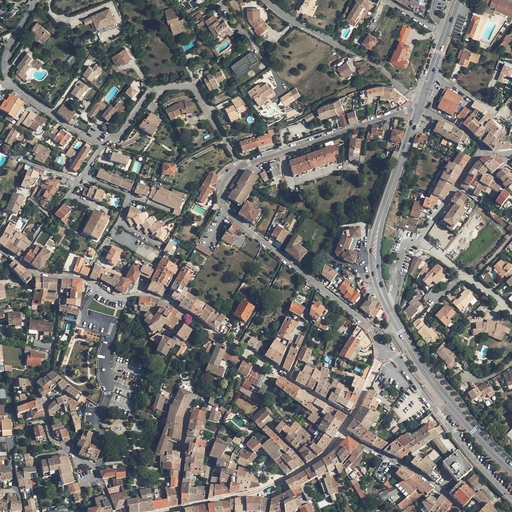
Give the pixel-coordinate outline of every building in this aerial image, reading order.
[(302,4),(300,10),(304,12),(305,11),(312,15),(314,10),(311,8),(315,0),(305,0),(303,4),(302,4)] [(347,7),(344,14),(348,16),(361,24),(364,19),(362,18),(368,8),(369,10),(373,4),(366,0),(355,0),(355,1),(357,2),(352,10),(347,7)] [(481,0),(481,1),(496,7),(495,9),(511,15),(511,0),(503,0),(504,0),(503,0),(498,0),(481,0)] [(486,11),(477,6),(474,15),(473,14),(466,34),(470,36),(470,37),(477,40),(488,17),(489,15),(485,12),(486,11)] [(175,7),(165,10),(169,23),(171,23),(173,31),(185,27),(183,19),(181,19),(180,16),(178,17),(175,7)] [(260,34),(269,27),(264,21),(263,22),(260,19),(260,10),(258,10),(258,8),(247,9),(248,18),(249,18),(250,21),(260,34)] [(97,15),(92,17),(94,21),(99,34),(117,26),(109,9),(100,13),(100,14),(97,16),(97,15)] [(214,15),(205,21),(215,35),(219,33),(220,34),(226,30),(228,33),(232,30),(225,21),(223,22),(220,18),(218,20),(214,15)] [(92,17),(84,20),(86,25),(94,21),(92,17)] [(37,22),(34,26),(33,26),(33,27),(32,27),(32,28),(33,29),(29,34),(33,37),(38,41),(41,38),(45,42),(51,35),(37,22)] [(271,29),(269,27),(260,34),(262,36),(271,29)] [(363,43),(370,48),(374,43),(375,44),(378,40),(369,34),(363,43)] [(504,40),(500,46),(504,49),(511,38),(507,34),(503,39),(504,40)] [(409,45),(400,41),(396,51),(395,50),(393,55),(404,59),(407,50),(408,50),(408,49),(409,49),(410,46),(409,45)] [(479,54),(461,48),(458,55),(462,56),(459,63),(467,66),(469,59),(476,62),(479,54)] [(122,63),(123,62),(124,63),(131,58),(125,49),(112,58),(117,65),(122,63)] [(230,67),(237,77),(259,62),(252,51),(230,67)] [(19,69),(16,72),(18,75),(24,79),(25,79),(26,78),(26,77),(27,76),(27,75),(27,74),(26,74),(31,67),(35,66),(39,69),(43,64),(37,59),(34,59),(32,58),(32,57),(27,53),(17,67),(19,69)] [(347,62),(343,65),(343,66),(342,67),(341,66),(337,69),(343,77),(352,71),(347,62)] [(98,72),(97,73),(99,74),(102,69),(96,65),(93,69),(98,72)] [(92,80),(97,73),(98,72),(93,69),(89,66),(83,74),(92,80)] [(507,76),(511,77),(511,69),(511,67),(502,66),(499,82),(506,83),(507,76)] [(207,78),(204,79),(208,87),(212,85),(214,89),(219,86),(217,82),(225,78),(221,71),(213,75),(212,73),(207,75),(208,77),(207,78)] [(92,80),(95,82),(100,75),(97,73),(92,80)] [(85,92),(86,93),(89,88),(81,83),(78,87),(85,92)] [(258,84),(249,91),(252,97),(254,96),(260,105),(265,102),(264,101),(270,96),(271,98),(275,95),(273,92),(273,89),(272,87),(269,86),(268,85),(268,86),(266,83),(263,85),(260,87),(259,86),(258,84)] [(79,100),(85,92),(78,87),(76,86),(71,94),(79,100)] [(131,86),(126,92),(133,98),(138,92),(131,86)] [(384,93),(383,86),(377,86),(367,89),(363,90),(360,91),(361,94),(362,97),(363,97),(365,102),(374,100),(373,95),(377,94),(381,93),(384,93)] [(393,99),(402,105),(409,101),(401,94),(394,88),(383,86),(384,93),(381,93),(381,97),(386,98),(393,99)] [(85,92),(79,100),(82,101),(91,89),(89,88),(86,93),(85,92)] [(452,116),(462,98),(445,89),(441,96),(441,97),(443,98),(437,108),(452,116)] [(290,92),(280,98),(285,106),(295,99),(290,92)] [(5,100),(0,107),(0,108),(8,114),(5,119),(7,120),(9,116),(13,118),(22,104),(10,95),(6,101),(5,100)] [(328,103),(328,104),(330,108),(335,107),(337,112),(338,115),(339,115),(344,114),(343,110),(344,110),(341,102),(344,101),(342,97),(333,101),(328,103)] [(86,116),(90,120),(99,109),(105,113),(101,118),(107,122),(115,113),(117,110),(120,113),(124,108),(118,103),(113,109),(110,107),(109,108),(99,99),(86,116)] [(180,105),(179,103),(165,111),(170,120),(181,114),(186,113),(186,115),(192,114),(190,101),(184,102),(184,104),(180,105)] [(234,106),(225,110),(229,119),(233,117),(233,118),(239,115),(238,114),(245,110),(241,101),(233,105),(234,106)] [(151,103),(147,109),(153,113),(158,107),(151,103)] [(323,106),(318,109),(321,118),(337,112),(335,107),(330,108),(328,104),(323,106)] [(474,104),(469,111),(473,114),(475,110),(478,107),(474,104)] [(478,107),(475,110),(478,112),(484,116),(481,120),(484,123),(487,119),(490,121),(494,117),(479,106),(478,107)] [(60,108),(57,113),(70,125),(74,119),(73,118),(76,113),(70,109),(67,113),(60,108)] [(462,121),(467,115),(466,115),(469,111),(465,108),(456,117),(462,121)] [(355,110),(347,113),(350,124),(358,121),(355,110)] [(476,116),(478,112),(475,110),(473,114),(467,120),(471,123),(474,120),(474,119),(476,116)] [(29,114),(25,111),(18,121),(28,128),(29,127),(35,132),(40,126),(41,127),(45,122),(31,112),(29,114)] [(315,111),(301,120),(301,121),(313,117),(314,117),(315,116),(316,115),(316,114),(315,111)] [(344,114),(339,115),(339,116),(336,117),(338,128),(348,124),(346,113),(344,114)] [(143,121),(139,128),(151,136),(156,130),(155,130),(160,122),(156,119),(156,118),(150,114),(145,122),(143,121)] [(486,131),(479,139),(479,140),(492,151),(499,151),(510,150),(508,138),(503,138),(503,142),(494,142),(500,135),(505,128),(502,126),(497,122),(495,120),(496,119),(494,117),(490,121),(484,129),(486,131)] [(484,123),(481,120),(478,123),(482,127),(484,129),(490,121),(487,119),(484,123)] [(475,136),(482,127),(478,123),(474,120),(471,123),(467,120),(462,126),(466,130),(467,129),(471,133),(475,136)] [(444,123),(439,121),(433,132),(438,134),(441,136),(444,138),(447,131),(443,128),(445,124),(444,123)] [(10,123),(6,129),(11,131),(4,143),(10,146),(13,141),(14,139),(16,140),(24,145),(26,141),(31,144),(35,137),(32,136),(30,135),(27,139),(12,130),(15,125),(10,123)] [(375,126),(372,126),(371,132),(371,135),(376,135),(382,136),(383,131),(377,130),(377,127),(378,127),(378,124),(375,125),(375,126)] [(447,131),(452,133),(454,129),(445,124),(443,128),(447,131)] [(484,129),(482,127),(475,136),(474,136),(479,139),(486,131),(484,129)] [(59,133),(54,129),(49,135),(51,136),(50,137),(63,147),(70,137),(61,130),(59,133)] [(458,145),(461,140),(464,142),(463,144),(466,146),(467,145),(470,148),(474,142),(468,138),(464,134),(454,129),(452,133),(448,140),(458,145)] [(404,133),(392,131),(390,141),(401,143),(404,133)] [(254,138),(253,138),(253,137),(238,142),(242,152),(257,147),(258,147),(260,154),(273,149),(271,143),(269,135),(263,136),(256,137),(257,141),(255,142),(254,138)] [(427,138),(416,135),(414,143),(418,144),(417,146),(423,148),(427,138)] [(35,137),(31,144),(35,146),(32,152),(34,153),(37,155),(36,156),(34,159),(44,164),(50,152),(41,147),(41,146),(36,144),(39,140),(35,137)] [(360,140),(350,140),(348,157),(359,158),(360,140)] [(5,143),(0,151),(6,154),(11,146),(5,143)] [(84,146),(76,157),(83,161),(90,150),(84,146)] [(335,146),(289,162),(292,169),(291,169),(293,177),(298,175),(299,177),(308,174),(307,172),(315,170),(315,171),(324,168),(324,166),(327,165),(327,167),(336,164),(334,156),(338,155),(335,146)] [(113,151),(110,160),(127,165),(130,156),(113,151)] [(460,153),(452,164),(463,170),(470,158),(460,153)] [(75,174),(83,161),(76,157),(72,164),(71,163),(68,169),(68,170),(72,172),(72,173),(75,174)] [(492,160),(499,167),(503,164),(496,157),(483,158),(479,161),(483,166),(487,163),(488,164),(492,160)] [(459,177),(463,170),(452,164),(444,160),(428,193),(444,200),(459,177)] [(487,163),(483,166),(479,161),(476,164),(487,173),(488,171),(492,175),(499,167),(492,160),(488,164),(487,163)] [(278,163),(270,165),(272,172),(271,172),(273,179),(281,177),(280,173),(281,172),(279,168),(280,168),(278,163)] [(174,166),(163,164),(162,174),(174,176),(174,173),(174,167),(176,167),(176,166),(174,166)] [(483,177),(486,173),(487,173),(476,164),(474,165),(472,169),(468,175),(473,180),(479,183),(482,177),(483,177)] [(501,172),(508,180),(511,177),(504,169),(501,172)] [(28,170),(21,187),(25,188),(26,186),(28,187),(29,184),(31,184),(32,185),(37,175),(28,170)] [(107,183),(107,182),(110,174),(111,173),(107,172),(106,174),(99,170),(96,177),(100,179),(104,180),(103,182),(107,183)] [(234,182),(230,189),(233,191),(228,199),(237,204),(238,203),(242,206),(252,190),(251,189),(258,178),(246,170),(241,178),(238,176),(234,182)] [(501,172),(496,177),(504,185),(508,180),(501,172)] [(209,173),(201,186),(198,191),(201,192),(197,200),(203,203),(209,192),(211,190),(213,191),(215,192),(214,190),(215,184),(215,182),(217,177),(209,173)] [(110,174),(107,182),(111,183),(115,185),(114,187),(118,188),(118,187),(122,178),(118,177),(118,178),(110,174)] [(468,175),(463,183),(469,187),(473,180),(468,175)] [(507,190),(511,185),(511,176),(511,177),(508,180),(504,185),(503,185),(507,190)] [(488,188),(492,181),(492,180),(488,177),(486,180),(483,177),(482,177),(479,183),(488,188)] [(58,180),(57,181),(52,178),(50,182),(47,180),(45,184),(44,185),(37,196),(41,199),(42,197),(48,200),(50,195),(52,196),(53,196),(61,182),(58,180)] [(122,178),(118,187),(124,189),(127,190),(130,191),(133,183),(126,180),(122,178)] [(467,189),(474,193),(479,183),(473,180),(469,187),(467,189)] [(492,181),(488,188),(497,194),(500,189),(496,186),(497,185),(492,181)] [(474,193),(473,194),(478,197),(481,191),(485,193),(488,188),(479,183),(474,193)] [(149,189),(138,184),(134,193),(138,194),(142,196),(142,194),(146,196),(149,189)] [(497,194),(488,188),(485,193),(494,199),(497,194)] [(85,189),(82,195),(86,197),(92,199),(101,203),(102,199),(101,199),(103,194),(97,191),(93,189),(92,190),(90,189),(89,190),(85,189)] [(157,192),(152,189),(149,197),(153,198),(152,199),(165,205),(169,195),(158,190),(157,192)] [(457,191),(454,197),(464,203),(467,198),(457,191)] [(503,191),(493,205),(499,209),(509,196),(503,191)] [(209,192),(203,203),(205,205),(211,194),(209,192)] [(12,194),(9,202),(19,207),(20,207),(23,199),(12,194)] [(181,199),(169,195),(165,205),(180,206),(182,201),(180,201),(181,199)] [(412,211),(418,213),(419,208),(422,209),(423,206),(431,210),(434,203),(436,204),(438,198),(431,196),(429,200),(426,198),(425,201),(420,199),(418,203),(415,201),(412,211)] [(450,202),(455,205),(443,221),(453,228),(465,212),(460,209),(464,203),(454,197),(450,202)] [(19,207),(9,202),(5,210),(16,215),(19,207)] [(67,203),(61,208),(68,214),(73,209),(67,203)] [(246,203),(238,215),(252,224),(255,226),(263,214),(260,212),(249,205),(246,203)] [(128,219),(127,220),(129,223),(141,215),(139,211),(135,210),(135,208),(130,207),(126,217),(128,219)] [(54,215),(61,221),(64,218),(68,214),(61,208),(54,215)] [(109,218),(94,211),(92,216),(88,223),(83,233),(97,240),(109,218)] [(418,219),(420,214),(418,213),(412,211),(410,216),(418,219)] [(141,215),(129,223),(131,226),(135,223),(137,226),(147,220),(142,214),(141,215)] [(137,226),(136,227),(138,230),(142,227),(145,231),(154,224),(150,218),(147,220),(137,226)] [(453,228),(443,221),(441,224),(451,231),(453,228)] [(145,231),(144,231),(146,235),(150,232),(152,235),(162,228),(158,222),(154,224),(145,231)] [(232,224),(227,232),(226,231),(221,239),(231,246),(236,238),(232,235),(237,228),(232,224)] [(20,240),(28,245),(31,241),(21,235),(13,230),(13,228),(8,225),(3,233),(9,236),(17,240),(19,242),(20,240)] [(152,235),(151,236),(153,239),(155,238),(163,242),(167,235),(169,232),(165,226),(162,228),(152,235)] [(277,227),(271,236),(268,241),(273,245),(278,250),(281,244),(288,234),(277,227)] [(356,255),(347,251),(352,239),(359,239),(360,238),(360,235),(359,229),(349,230),(347,230),(347,232),(343,232),(342,236),(335,253),(337,256),(341,258),(342,254),(345,255),(344,259),(343,260),(353,264),(353,263),(356,264),(359,257),(356,256),(356,255)] [(9,236),(7,239),(3,247),(10,251),(14,245),(17,240),(9,236)] [(297,246),(301,240),(295,236),(285,251),(299,263),(306,253),(297,246)] [(19,242),(17,240),(14,245),(21,250),(23,252),(27,247),(19,242)] [(21,250),(14,245),(10,251),(14,254),(13,256),(16,258),(17,256),(19,253),(21,250)] [(206,250),(197,245),(195,248),(204,253),(206,250)] [(112,247),(105,259),(109,261),(111,262),(110,264),(114,266),(121,252),(112,247)] [(29,251),(23,260),(31,265),(40,252),(36,248),(32,253),(29,251)] [(40,252),(31,265),(39,270),(50,254),(42,249),(40,252)] [(78,258),(70,254),(68,257),(66,262),(62,272),(65,272),(70,272),(73,272),(73,271),(75,265),(78,258)] [(425,266),(426,264),(422,262),(418,259),(414,256),(408,274),(412,276),(416,279),(420,274),(423,269),(425,266)] [(83,259),(78,258),(75,265),(73,271),(79,273),(87,276),(89,270),(81,267),(82,261),(88,263),(89,261),(83,258),(83,259)] [(162,259),(155,271),(156,272),(161,274),(163,270),(168,263),(162,259)] [(501,260),(494,267),(495,268),(499,273),(501,271),(505,275),(509,280),(511,276),(511,269),(511,268),(508,264),(507,266),(501,260)] [(18,266),(14,261),(9,266),(11,268),(13,271),(18,266)] [(142,267),(134,263),(125,280),(130,282),(134,284),(139,275),(140,273),(139,272),(142,267)] [(168,263),(163,270),(173,275),(173,276),(177,269),(168,263)] [(185,266),(183,269),(191,274),(193,271),(195,269),(186,264),(185,267),(185,266)] [(19,265),(18,266),(13,271),(19,277),(24,273),(24,272),(23,272),(25,270),(23,268),(19,265)] [(98,268),(94,266),(89,278),(95,281),(97,278),(98,275),(101,277),(102,275),(103,275),(105,270),(104,270),(100,269),(98,268)] [(333,270),(324,266),(322,272),(321,275),(326,279),(332,272),(333,270)] [(429,273),(425,277),(426,278),(422,281),(427,286),(433,281),(436,285),(444,276),(441,272),(442,271),(436,266),(429,273)] [(142,267),(139,272),(140,273),(139,275),(140,273),(146,276),(145,278),(148,279),(149,277),(152,272),(145,269),(142,267)] [(105,268),(104,270),(105,270),(114,275),(120,278),(122,275),(109,269),(105,268)] [(181,271),(177,277),(187,284),(191,277),(192,275),(191,274),(183,269),(182,269),(181,271)] [(24,273),(19,277),(26,284),(31,279),(29,278),(31,276),(29,274),(30,273),(26,270),(24,272),(24,273)] [(102,275),(101,277),(100,280),(115,288),(121,278),(120,278),(114,275),(105,270),(103,275),(102,275)] [(163,270),(161,274),(168,278),(171,279),(173,275),(163,270)] [(338,274),(333,270),(332,272),(326,279),(331,283),(337,276),(338,274)] [(152,279),(151,283),(155,285),(156,283),(159,278),(166,282),(163,287),(166,288),(171,279),(168,278),(161,274),(156,272),(152,279)] [(177,277),(173,283),(179,286),(183,289),(187,284),(177,277)] [(48,279),(42,278),(42,290),(35,290),(33,300),(38,301),(37,304),(43,305),(45,299),(46,294),(46,293),(47,293),(47,292),(47,290),(47,284),(48,279)] [(125,280),(121,278),(115,288),(114,289),(122,293),(124,293),(127,288),(130,282),(125,280)] [(151,283),(147,291),(157,295),(163,286),(163,287),(166,282),(159,278),(156,283),(155,285),(151,283)] [(344,297),(348,300),(353,293),(354,291),(348,286),(350,284),(346,280),(339,289),(341,291),(346,295),(344,297)] [(81,281),(71,281),(71,288),(80,289),(81,281)] [(179,286),(173,283),(169,290),(174,293),(175,293),(179,286)] [(241,286),(237,293),(245,298),(247,296),(243,293),(246,289),(242,287),(244,284),(243,283),(241,286)] [(311,289),(306,285),(301,292),(306,296),(311,289)] [(163,286),(157,295),(158,296),(159,296),(161,297),(163,293),(166,288),(163,287),(163,286)] [(183,289),(179,286),(175,293),(179,296),(181,291),(183,289)] [(456,299),(452,303),(459,310),(463,307),(464,308),(474,298),(466,290),(462,293),(463,295),(462,296),(457,301),(456,299)] [(185,294),(181,291),(179,296),(178,296),(176,300),(180,303),(186,294),(185,294)] [(80,294),(70,293),(70,294),(70,300),(79,301),(80,294)] [(353,293),(348,300),(353,304),(355,302),(359,298),(359,297),(353,293)] [(180,303),(178,306),(183,309),(191,297),(186,294),(180,303)] [(321,294),(317,299),(323,303),(326,299),(321,294)] [(191,297),(183,309),(189,312),(196,301),(191,297)] [(150,298),(139,298),(138,306),(148,307),(150,298)] [(158,301),(150,298),(148,307),(156,307),(158,301)] [(242,303),(234,316),(245,323),(253,310),(244,304),(246,299),(245,298),(242,303)] [(370,298),(367,302),(375,308),(377,304),(370,298)] [(414,298),(408,304),(410,305),(405,310),(412,317),(418,311),(417,310),(422,305),(414,298)] [(70,300),(68,306),(67,308),(59,306),(58,312),(62,313),(62,315),(65,316),(66,314),(77,317),(79,311),(79,308),(79,301),(70,300)] [(163,303),(158,301),(156,307),(160,308),(165,311),(168,306),(163,303)] [(196,301),(189,312),(194,315),(197,310),(201,304),(196,301)] [(319,319),(321,316),(320,315),(324,311),(323,310),(317,305),(316,304),(315,304),(313,302),(311,308),(310,312),(309,316),(316,321),(313,325),(319,329),(319,328),(322,323),(322,321),(319,319)] [(367,302),(366,302),(364,305),(360,309),(362,310),(366,314),(369,316),(375,308),(367,302)] [(292,303),(289,312),(300,318),(301,319),(302,317),(301,316),(304,310),(300,307),(300,308),(292,303)] [(197,310),(194,315),(198,318),(205,307),(201,304),(197,310)] [(375,308),(369,316),(366,319),(371,323),(374,318),(378,320),(383,313),(379,311),(382,308),(377,304),(375,308)] [(446,305),(440,312),(441,313),(437,318),(446,327),(451,322),(449,319),(455,313),(446,305)] [(173,309),(168,306),(165,311),(162,316),(166,319),(170,314),(173,309)] [(205,307),(198,318),(204,323),(213,312),(205,307)] [(178,312),(173,309),(170,314),(166,319),(162,316),(159,320),(159,321),(164,325),(166,326),(172,330),(173,328),(178,320),(179,319),(174,317),(178,312)] [(146,313),(143,316),(144,317),(145,319),(144,321),(143,321),(147,324),(149,322),(153,318),(150,315),(148,312),(146,313)] [(178,312),(174,317),(179,319),(178,320),(181,321),(184,316),(178,312)] [(213,312),(204,323),(214,330),(219,323),(220,324),(224,318),(220,315),(219,317),(215,313),(213,312)] [(24,313),(4,315),(4,318),(7,318),(8,323),(8,326),(14,325),(21,324),(20,318),(25,317),(24,313)] [(156,316),(153,318),(149,322),(147,324),(149,327),(153,324),(158,321),(159,321),(159,320),(162,316),(157,313),(156,316)] [(267,353),(265,357),(279,366),(286,349),(289,341),(287,340),(292,331),(293,332),(297,324),(286,319),(277,336),(278,336),(274,341),(267,353)] [(39,321),(30,320),(29,330),(41,331),(42,322),(39,321)] [(492,321),(487,320),(486,324),(484,323),(481,323),(475,324),(476,330),(472,330),(474,335),(476,335),(478,335),(482,334),(485,334),(486,330),(494,332),(493,335),(502,339),(504,334),(505,333),(507,334),(509,330),(507,328),(502,326),(501,325),(501,324),(500,324),(499,324),(498,324),(497,324),(497,325),(496,325),(496,326),(496,327),(496,328),(495,330),(490,328),(492,322),(492,321)] [(149,327),(148,328),(152,333),(152,334),(157,331),(160,329),(161,331),(164,329),(162,327),(164,325),(159,321),(158,321),(153,324),(149,327)] [(48,323),(42,322),(41,331),(52,333),(53,327),(52,327),(51,327),(51,328),(50,329),(47,328),(48,323)] [(421,322),(416,328),(419,331),(418,332),(428,343),(432,339),(436,335),(432,331),(431,332),(429,330),(425,325),(421,322)] [(322,323),(319,328),(325,331),(328,326),(322,323)] [(358,325),(339,357),(349,361),(357,346),(361,349),(363,350),(365,350),(372,344),(371,342),(370,341),(364,332),(361,329),(358,325)] [(183,326),(175,337),(184,343),(191,332),(183,326)] [(200,332),(204,335),(211,340),(214,342),(215,340),(215,337),(212,334),(207,331),(202,328),(201,330),(200,332)] [(154,336),(150,339),(158,345),(162,337),(157,334),(156,334),(154,336)] [(246,334),(241,342),(247,345),(253,350),(253,349),(257,351),(261,345),(258,342),(251,338),(246,334)] [(290,349),(282,368),(289,372),(298,352),(300,347),(304,337),(299,335),(295,345),(292,344),(290,349)] [(171,342),(162,337),(158,345),(156,352),(165,357),(169,348),(172,349),(174,344),(176,345),(180,348),(181,346),(182,345),(184,343),(175,337),(171,342)] [(450,370),(456,364),(454,361),(455,360),(445,348),(447,346),(444,343),(441,346),(436,352),(448,365),(447,367),(450,370)] [(217,345),(209,365),(218,369),(221,361),(223,356),(226,350),(226,349),(217,345)] [(184,348),(181,346),(180,348),(176,356),(179,357),(181,354),(182,353),(184,348)] [(357,346),(349,361),(352,362),(361,349),(357,346)] [(447,346),(445,348),(455,360),(457,358),(450,351),(449,349),(447,346)] [(311,351),(302,349),(297,360),(306,364),(311,351)] [(230,353),(226,350),(223,356),(240,367),(243,361),(233,354),(230,353)] [(38,354),(30,353),(30,356),(27,356),(26,366),(40,367),(41,359),(44,360),(45,355),(38,354)] [(228,363),(221,361),(218,369),(208,365),(206,372),(210,374),(222,378),(225,372),(228,363)] [(252,367),(243,361),(240,367),(237,372),(246,378),(252,367)] [(306,364),(305,367),(315,371),(320,374),(321,369),(316,367),(307,364),(306,364)] [(246,378),(245,380),(244,383),(242,386),(248,390),(252,384),(260,389),(256,395),(260,398),(262,394),(265,390),(268,384),(270,381),(252,367),(246,378)] [(295,382),(306,388),(311,379),(315,371),(305,367),(302,374),(300,373),(299,373),(297,378),(296,379),(295,382)] [(354,390),(352,395),(359,398),(371,369),(366,367),(360,380),(355,378),(353,384),(351,388),(354,390)] [(318,383),(315,392),(325,399),(329,390),(331,387),(330,386),(325,383),(328,377),(329,371),(321,368),(321,369),(320,374),(318,383)] [(320,374),(315,371),(311,379),(316,382),(318,383),(320,374)] [(511,371),(503,374),(508,387),(511,385),(511,373),(511,371)] [(50,382),(55,387),(57,384),(62,380),(57,376),(53,372),(46,376),(50,382)] [(452,373),(448,376),(452,382),(456,378),(452,373)] [(346,378),(345,381),(353,384),(355,378),(346,374),(346,378)] [(51,390),(55,387),(50,382),(46,376),(42,380),(46,385),(50,389),(51,390)] [(13,379),(13,388),(19,387),(21,387),(25,387),(26,386),(31,386),(29,382),(26,380),(24,380),(18,380),(13,379)] [(41,379),(36,383),(41,388),(46,385),(42,380),(41,379)] [(279,379),(275,386),(294,401),(295,400),(297,396),(296,396),(300,391),(279,379)] [(311,379),(306,388),(312,390),(316,382),(311,379)] [(67,384),(62,380),(57,384),(59,387),(62,390),(63,389),(67,384)] [(331,387),(329,390),(335,392),(336,389),(338,385),(332,382),(330,386),(331,387)] [(194,388),(183,384),(177,397),(160,388),(158,392),(157,394),(156,400),(162,402),(164,397),(165,395),(172,398),(170,403),(173,404),(172,407),(171,406),(169,414),(182,419),(192,394),(194,388)] [(331,394),(328,401),(339,408),(344,401),(348,393),(348,391),(349,386),(346,384),(343,388),(338,385),(336,389),(335,392),(333,395),(331,394)] [(46,385),(41,388),(46,395),(51,390),(50,389),(46,385)] [(473,390),(468,393),(472,401),(476,399),(481,396),(476,388),(475,386),(475,385),(471,387),(473,390)] [(69,386),(65,391),(70,394),(73,397),(75,398),(78,393),(73,389),(69,386)] [(242,386),(239,391),(257,403),(260,399),(260,398),(256,395),(248,390),(242,386)] [(490,387),(487,389),(490,393),(487,395),(489,398),(495,394),(490,387)] [(41,388),(37,391),(42,398),(46,395),(41,388)] [(297,396),(295,400),(302,406),(305,402),(306,403),(310,397),(300,391),(296,396),(297,396)] [(369,391),(361,407),(373,414),(375,412),(378,404),(379,404),(378,404),(373,401),(374,398),(376,395),(369,391)] [(344,401),(355,406),(357,401),(357,400),(358,398),(359,398),(352,395),(348,393),(344,401)] [(172,398),(165,395),(164,397),(162,402),(164,403),(169,405),(170,403),(172,398)] [(65,396),(56,399),(58,406),(58,405),(63,404),(64,408),(66,412),(70,412),(69,407),(67,402),(65,396)] [(69,407),(70,412),(79,403),(77,403),(65,396),(67,402),(69,407)] [(305,402),(302,406),(310,411),(313,406),(316,401),(310,397),(306,403),(305,402)] [(48,411),(49,416),(54,413),(58,409),(60,408),(58,405),(58,406),(56,399),(48,406),(48,410),(48,411)] [(39,400),(34,403),(36,409),(35,410),(36,413),(42,410),(39,400)] [(156,400),(153,408),(157,409),(157,410),(161,411),(164,403),(162,402),(156,400)] [(221,412),(215,411),(217,408),(219,404),(216,401),(213,406),(209,419),(218,422),(219,417),(220,417),(221,412)] [(316,401),(313,406),(323,411),(326,406),(316,401)] [(350,415),(355,406),(344,401),(339,408),(350,415)] [(28,405),(26,405),(27,410),(29,409),(30,411),(30,412),(35,410),(36,409),(34,403),(28,405)] [(0,429),(2,430),(2,431),(12,430),(11,420),(8,420),(4,420),(3,416),(7,416),(6,406),(0,406),(0,429)] [(313,406),(310,411),(312,413),(338,431),(341,425),(326,415),(331,409),(326,406),(323,411),(313,406)] [(224,420),(225,421),(233,409),(230,407),(229,410),(227,411),(226,415),(224,420)] [(359,413),(354,421),(359,424),(367,432),(371,427),(375,430),(379,424),(375,421),(380,414),(375,412),(373,414),(361,407),(359,413)] [(263,408),(251,420),(254,423),(257,426),(261,422),(270,414),(263,408)] [(201,412),(193,409),(190,421),(189,424),(186,436),(185,445),(188,445),(188,444),(195,446),(196,441),(197,439),(199,434),(202,424),(206,414),(201,412)] [(331,409),(326,415),(341,425),(345,419),(339,414),(337,413),(331,409)] [(30,411),(26,412),(28,420),(32,419),(43,415),(42,410),(36,413),(35,410),(30,412),(30,411)] [(310,416),(307,419),(314,424),(312,427),(313,428),(310,432),(316,436),(319,432),(322,434),(325,436),(332,441),(338,431),(312,413),(310,416)] [(182,419),(169,414),(168,417),(166,429),(181,433),(182,419)] [(76,416),(71,417),(72,420),(73,425),(75,431),(76,435),(78,433),(79,432),(79,431),(80,431),(80,430),(79,420),(78,416),(77,416),(76,416)] [(272,425),(276,429),(281,423),(277,419),(276,420),(272,425)] [(431,424),(426,427),(422,420),(418,422),(419,426),(421,430),(424,435),(434,429),(431,424)] [(354,421),(347,431),(355,437),(361,440),(367,432),(359,424),(354,421)] [(52,426),(51,426),(54,432),(58,430),(65,429),(62,422),(59,424),(52,426)] [(282,452),(287,448),(281,443),(277,438),(272,433),(267,429),(263,425),(261,422),(257,426),(260,430),(262,431),(265,435),(266,436),(271,440),(281,451),(282,452)] [(275,430),(279,434),(280,432),(281,431),(285,426),(281,423),(276,429),(275,430)] [(291,427),(289,429),(292,432),(294,434),(297,431),(301,427),(296,423),(294,423),(292,426),(291,427)] [(271,425),(267,429),(272,433),(275,430),(276,429),(272,425),(271,425)] [(285,426),(281,431),(283,432),(287,437),(288,437),(292,432),(289,429),(287,428),(285,426)] [(408,446),(406,448),(410,453),(411,455),(431,440),(436,446),(445,457),(443,459),(445,462),(451,457),(436,436),(443,431),(439,426),(434,429),(424,435),(418,439),(412,443),(408,446)] [(41,427),(33,429),(35,438),(44,436),(42,430),(41,427)] [(301,427),(297,431),(309,442),(311,443),(314,439),(308,434),(307,433),(301,427)] [(58,430),(54,432),(53,433),(53,435),(54,438),(55,438),(61,437),(67,435),(65,430),(65,429),(58,430)] [(181,433),(166,429),(165,429),(162,437),(169,439),(171,439),(171,440),(176,441),(180,441),(181,433)] [(421,430),(415,434),(418,439),(424,435),(421,430)] [(86,437),(90,439),(92,434),(87,432),(84,431),(82,435),(86,437)] [(297,431),(294,434),(298,438),(302,442),(304,444),(305,445),(309,449),(307,451),(309,453),(312,456),(315,458),(317,457),(322,453),(313,445),(311,443),(309,442),(297,431)] [(242,434),(238,438),(241,441),(241,442),(246,446),(247,448),(253,454),(254,454),(261,447),(263,450),(265,452),(266,453),(267,454),(274,462),(280,458),(282,456),(278,452),(281,451),(271,440),(266,436),(265,435),(263,438),(258,432),(253,438),(250,441),(246,437),(245,438),(242,434)] [(292,432),(288,437),(287,437),(285,439),(291,445),(294,442),(298,438),(294,434),(292,432)] [(367,432),(361,440),(372,446),(377,439),(374,437),(372,436),(371,436),(371,434),(367,432)] [(318,438),(313,445),(322,453),(332,441),(325,436),(322,434),(318,438)] [(402,438),(408,446),(412,443),(418,439),(415,434),(411,437),(410,437),(408,436),(407,434),(402,438)] [(86,437),(82,435),(82,436),(81,437),(81,438),(80,439),(84,442),(89,445),(90,439),(86,437)] [(236,436),(233,441),(230,445),(227,448),(219,460),(229,463),(231,458),(226,456),(228,453),(230,454),(236,444),(238,446),(241,442),(241,441),(238,438),(236,436)] [(169,439),(162,437),(159,445),(155,455),(160,456),(163,456),(166,448),(169,440),(169,439)] [(403,450),(406,448),(408,446),(402,438),(402,437),(395,442),(398,445),(403,450)] [(294,442),(291,445),(295,449),(302,442),(298,438),(294,442)] [(230,445),(215,439),(214,444),(227,448),(230,445)] [(339,448),(350,456),(358,447),(358,446),(353,443),(347,439),(345,440),(343,443),(339,448)] [(377,439),(372,446),(378,449),(381,450),(387,445),(386,444),(381,441),(377,439)] [(196,441),(195,446),(194,448),(205,449),(205,444),(206,442),(196,441)] [(89,445),(84,442),(82,447),(79,454),(85,457),(86,454),(87,452),(88,450),(89,446),(89,445)] [(238,446),(233,455),(238,458),(239,458),(241,459),(239,466),(245,468),(250,464),(256,457),(254,454),(253,454),(247,448),(246,446),(241,442),(238,446)] [(302,442),(295,449),(298,451),(301,447),(302,446),(304,444),(302,442)] [(394,448),(398,445),(395,442),(388,447),(383,452),(388,454),(389,452),(390,451),(394,448)] [(186,459),(186,460),(185,464),(190,465),(191,459),(193,454),(194,448),(195,446),(188,444),(188,445),(187,448),(187,449),(186,456),(186,459)] [(227,448),(214,444),(212,450),(209,456),(209,457),(218,459),(219,460),(227,448)] [(304,444),(302,446),(303,448),(299,452),(302,456),(301,457),(306,463),(315,458),(312,456),(309,453),(307,451),(309,449),(305,445),(304,444)] [(394,448),(390,451),(389,452),(388,454),(394,457),(395,455),(403,450),(398,445),(394,448)] [(86,454),(85,457),(89,459),(90,456),(92,454),(93,451),(94,448),(89,446),(88,450),(87,452),(86,454)] [(350,456),(341,466),(343,470),(344,472),(345,472),(349,467),(350,466),(364,450),(358,447),(350,456)] [(94,448),(93,451),(92,454),(90,456),(89,459),(95,461),(100,449),(95,448),(94,448)] [(287,448),(282,452),(284,454),(292,462),(298,469),(299,468),(304,465),(298,459),(296,456),(295,455),(293,453),(290,450),(287,448)] [(341,466),(350,456),(339,448),(338,449),(334,452),(336,458),(340,464),(341,466)] [(403,450),(395,455),(394,457),(401,460),(406,456),(410,453),(406,448),(403,450)] [(172,452),(167,452),(167,457),(160,457),(160,463),(172,464),(173,452),(172,452)] [(175,452),(173,452),(172,464),(180,465),(180,460),(179,460),(179,458),(180,453),(175,452)] [(338,473),(343,470),(341,466),(340,464),(336,458),(334,452),(328,458),(333,468),(334,467),(335,468),(338,473)] [(472,471),(457,452),(451,457),(445,462),(442,464),(457,483),(472,471)] [(229,463),(227,470),(230,471),(234,472),(236,464),(237,461),(239,458),(238,458),(233,455),(232,454),(231,458),(229,463)] [(295,470),(296,470),(298,469),(292,462),(284,454),(282,456),(280,458),(292,472),(295,470)] [(47,460),(40,461),(42,474),(57,471),(61,486),(65,485),(74,483),(66,455),(51,458),(52,459),(47,460)] [(1,457),(0,456),(0,477),(0,481),(5,480),(7,480),(11,480),(11,471),(12,471),(12,467),(10,467),(8,467),(2,468),(1,457)] [(416,457),(410,464),(417,468),(425,473),(429,477),(436,482),(441,478),(434,472),(432,471),(436,468),(425,458),(422,462),(416,457)] [(280,458),(274,462),(279,468),(286,476),(292,472),(280,458)] [(336,474),(334,470),(334,469),(333,468),(328,458),(322,462),(327,472),(328,474),(328,475),(329,479),(336,474)] [(219,460),(218,459),(216,466),(222,468),(227,470),(229,463),(219,460)] [(316,465),(315,466),(312,468),(316,477),(322,474),(323,477),(330,496),(334,494),(332,488),(330,480),(329,479),(328,475),(328,474),(327,472),(322,462),(318,464),(316,465)] [(172,464),(160,463),(160,468),(172,471),(179,472),(180,465),(172,464)] [(100,472),(102,479),(112,477),(113,484),(114,487),(125,484),(126,478),(125,469),(119,470),(118,465),(112,466),(113,470),(111,471),(105,471),(100,472)] [(202,466),(190,465),(190,474),(189,480),(189,485),(189,486),(195,486),(195,476),(201,477),(202,466)] [(210,468),(202,466),(201,477),(201,478),(208,480),(209,474),(210,468)] [(222,468),(216,466),(214,471),(221,474),(226,476),(232,477),(234,472),(230,471),(227,470),(222,468)] [(349,467),(345,472),(347,476),(351,482),(357,477),(349,467)] [(310,481),(316,477),(312,468),(311,468),(305,472),(310,481)] [(395,475),(394,476),(398,479),(399,478),(403,483),(408,481),(414,475),(400,468),(395,475)] [(22,469),(16,470),(16,473),(18,480),(24,479),(29,479),(28,471),(27,469),(26,469),(22,469)] [(237,473),(234,472),(232,477),(240,480),(243,481),(247,471),(243,470),(238,469),(237,473)] [(179,472),(172,471),(172,472),(175,473),(175,475),(174,475),(174,478),(171,477),(171,481),(171,488),(178,488),(179,472)] [(252,477),(247,471),(243,481),(249,483),(250,483),(258,485),(257,482),(252,477)] [(304,484),(310,481),(305,472),(298,476),(304,484)] [(468,479),(472,486),(480,481),(475,474),(468,479)] [(397,505),(394,508),(396,511),(400,509),(402,511),(405,510),(414,504),(422,499),(423,498),(423,497),(422,496),(424,493),(425,493),(427,495),(433,490),(414,475),(408,481),(403,483),(395,486),(401,492),(406,498),(397,506),(397,505)] [(299,487),(304,484),(298,476),(292,479),(297,488),(299,487)] [(240,480),(232,477),(229,485),(229,488),(229,495),(238,493),(239,486),(240,480)] [(323,477),(318,480),(319,481),(325,498),(330,496),(323,477)] [(24,479),(18,480),(19,486),(29,485),(29,487),(31,487),(31,485),(29,479),(24,479)] [(290,492),(297,488),(292,479),(285,483),(287,486),(287,487),(288,487),(289,488),(288,489),(289,489),(290,491),(290,492)] [(243,481),(240,480),(239,486),(238,493),(248,491),(248,490),(249,483),(243,481)] [(460,482),(449,493),(453,497),(463,508),(473,498),(474,496),(464,486),(460,482)] [(77,483),(68,486),(70,494),(73,493),(76,502),(82,500),(77,483)] [(110,488),(107,489),(110,495),(116,510),(125,508),(128,508),(127,501),(127,497),(126,493),(126,490),(125,484),(114,487),(110,488)] [(358,484),(353,487),(363,503),(365,502),(362,498),(365,496),(360,489),(361,488),(358,484)] [(195,486),(189,486),(188,496),(188,503),(197,501),(197,486),(195,486)] [(206,487),(197,486),(197,501),(204,500),(206,491),(206,487)] [(220,487),(215,486),(214,498),(229,495),(229,488),(220,487)] [(385,490),(389,498),(401,492),(395,486),(393,487),(388,489),(385,490)] [(297,499),(301,497),(300,494),(302,492),(301,490),(299,487),(297,488),(290,492),(291,494),(293,497),(294,499),(295,500),(297,499)] [(171,488),(166,488),(167,497),(167,500),(169,507),(178,506),(177,496),(178,492),(178,488),(171,488)] [(305,488),(301,490),(302,492),(305,498),(310,495),(305,488)] [(150,489),(140,491),(141,495),(136,496),(137,500),(138,511),(145,511),(154,511),(153,503),(156,502),(155,496),(152,497),(152,496),(150,489)] [(383,502),(389,498),(385,490),(378,494),(383,502)] [(482,490),(480,493),(489,503),(491,500),(482,490)] [(284,495),(282,496),(283,504),(284,511),(294,511),(297,511),(297,510),(292,500),(294,499),(291,494),(290,492),(290,491),(287,493),(286,493),(287,494),(284,495)] [(474,496),(473,498),(484,509),(488,504),(488,505),(489,503),(480,493),(479,492),(474,496)] [(0,495),(0,493),(0,511),(9,511),(10,502),(0,501),(0,495)] [(97,511),(103,511),(101,502),(104,501),(102,498),(106,497),(105,497),(105,496),(104,496),(101,496),(94,499),(96,509),(97,509),(97,511)] [(268,511),(284,511),(283,504),(282,496),(271,501),(268,511)] [(429,497),(422,504),(425,508),(420,511),(421,511),(437,511),(439,509),(445,500),(441,496),(436,502),(429,497)] [(16,498),(10,497),(10,502),(9,511),(21,511),(20,503),(16,503),(16,498)] [(111,511),(106,497),(102,498),(104,501),(101,502),(103,511),(111,511)] [(246,497),(245,498),(245,499),(245,511),(259,511),(262,499),(261,499),(258,499),(246,499),(246,497)] [(33,499),(27,500),(29,506),(24,507),(25,510),(35,508),(34,502),(33,499)] [(156,502),(153,503),(154,511),(159,509),(169,507),(167,500),(161,501),(159,502),(158,499),(155,500),(156,502)] [(240,507),(239,499),(234,500),(234,501),(232,501),(229,501),(229,504),(229,510),(229,511),(230,511),(232,511),(234,511),(234,507),(240,507)] [(266,500),(262,499),(259,511),(264,511),(265,510),(265,507),(266,503),(267,502),(267,501),(268,501),(267,500),(266,500)] [(295,500),(294,499),(292,500),(297,510),(300,509),(299,508),(302,507),(297,499),(295,500)] [(127,501),(128,508),(129,507),(129,511),(138,511),(137,500),(133,500),(127,501)] [(437,511),(450,511),(453,508),(451,506),(445,501),(439,509),(437,511)]
